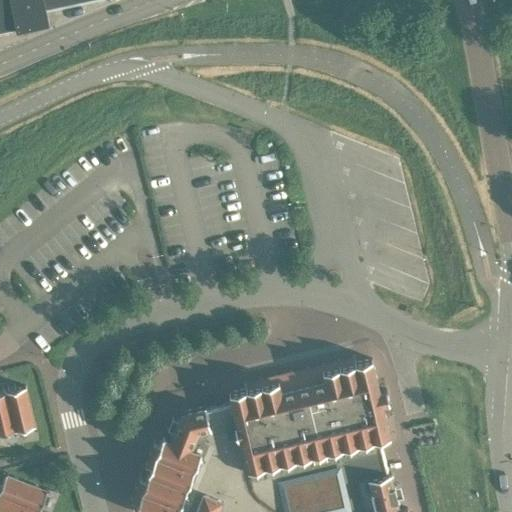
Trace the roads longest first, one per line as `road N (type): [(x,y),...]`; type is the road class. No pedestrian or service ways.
road 1 (unclassified): [(0,115),(92,71),(133,64),(282,116),(313,143),(358,298),(441,338),(510,351)]
road 2 (unclassified): [(511,224),(468,0)]
road 3 (secondary): [(0,59),(145,0)]
road 4 (unclassified): [(508,481),(510,351)]
